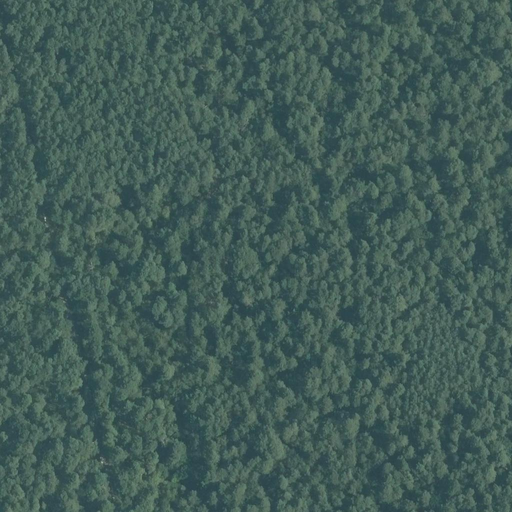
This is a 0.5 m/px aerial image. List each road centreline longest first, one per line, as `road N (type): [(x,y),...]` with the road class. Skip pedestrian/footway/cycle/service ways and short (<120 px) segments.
road 1 (track): [(0,7),(123,511)]
road 2 (track): [(234,0),(201,511)]
road 3 (track): [(511,123),(55,230)]
